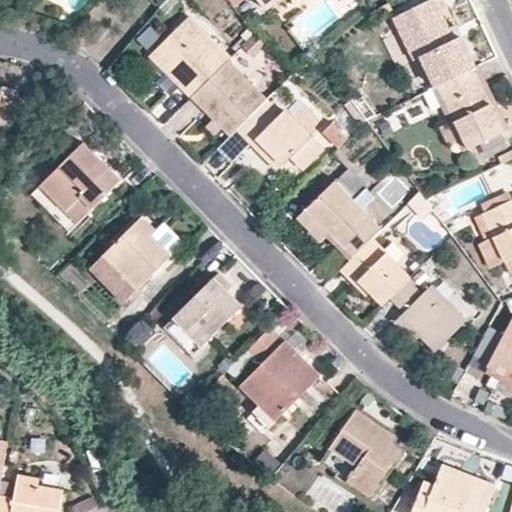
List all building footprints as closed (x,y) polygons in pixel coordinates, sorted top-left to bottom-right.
[(476,67),(478,67),(462,34),(456,37),(443,11),(403,28),(417,57),(424,53),(439,85),(440,84),(476,67)] [(227,59),(232,55),(189,15),(150,54),(168,71),(168,69),(179,81),(178,82),(192,95),(227,59)] [(253,65),(267,44),(251,34),(238,55),(253,65)] [(424,53),(417,57),(431,88),(439,85),(424,53)] [(227,59),(192,95),(231,134),(236,129),(267,99),(227,59)] [(504,129),(476,67),(440,84),(471,146),(504,129)] [(168,93),(178,82),(179,81),(168,69),(168,71),(156,81),(168,93)] [(0,112),(12,116),(19,88),(3,84),(0,91),(0,112)] [(360,91),(351,97),(367,118),(375,111),(360,91)] [(271,103),(267,99),(236,129),(250,143),(256,138),(282,163),(289,156),(294,151),(309,165),(324,148),(274,99),(271,103)] [(0,127),(8,130),(12,116),(0,112),(0,127)] [(344,149),(357,123),(337,113),(324,139),(344,149)] [(256,138),(250,143),(277,169),(282,163),(256,138)] [(77,200),(88,212),(120,179),(83,142),(43,182),(69,208),(77,200)] [(217,177),(231,165),(218,150),(204,161),(217,177)] [(303,171),(309,165),(294,151),(289,156),(303,171)] [(372,236),(383,225),(338,179),(308,208),(332,231),(354,254),(372,236)] [(91,215),(88,212),(77,200),(69,208),(43,182),(32,193),(74,233),(91,215)] [(425,215),(431,205),(420,189),(411,198),(425,215)] [(499,204),(511,198),(511,196),(510,193),(496,199),(499,204)] [(511,198),(499,204),(496,199),(483,206),(486,211),(483,212),(505,258),(511,254),(511,198)] [(332,231),(308,208),(302,215),(326,238),(332,231)] [(505,258),(483,212),(475,216),(485,239),(479,241),(491,265),(505,258)] [(152,234),(156,229),(142,215),(105,252),(139,287),(171,254),(159,240),(152,234)] [(152,234),(159,240),(163,236),(156,229),(152,234)] [(354,254),(340,268),(354,282),(359,278),(372,291),(384,303),(391,295),(408,278),(411,276),(372,236),(354,254)] [(139,287),(105,252),(91,267),(125,301),(139,287)] [(219,272),(175,317),(203,345),(242,306),(228,291),(233,285),(219,272)] [(368,296),(372,291),(359,278),(354,282),(368,296)] [(436,350),(468,318),(433,283),(423,293),(408,278),(391,295),(405,311),(401,316),(421,335),(436,350)] [(414,341),(421,335),(401,316),(395,322),(414,341)] [(203,345),(175,317),(165,326),(193,355),(203,345)] [(475,349),(493,357),(488,367),(511,379),(511,320),(505,333),(488,324),(475,349)] [(280,336),(272,328),(249,351),(257,359),(280,336)] [(300,365),(300,355),(286,341),(241,384),(260,405),(251,413),(267,430),(322,378),(309,364),(303,369),(300,365)] [(466,374),(482,381),(488,364),(472,358),(466,374)] [(181,402),(189,411),(199,402),(191,393),(181,402)] [(386,439),(390,432),(356,411),(323,462),(377,495),(405,451),(394,444),(386,439)] [(263,435),(267,430),(251,413),(247,417),(263,435)] [(398,437),(390,432),(386,439),(394,444),(398,437)] [(266,450),(255,464),(271,478),(283,464),(266,450)] [(445,465),(442,472),(475,484),(478,476),(445,465)] [(442,472),(437,486),(432,501),(421,498),(416,511),(487,511),(498,484),(478,476),(475,484),(442,472)] [(2,500),(0,509),(0,511),(61,511),(65,492),(38,487),(39,481),(21,478),(17,503),(2,500)] [(432,501),(437,486),(427,483),(421,498),(432,501)]
